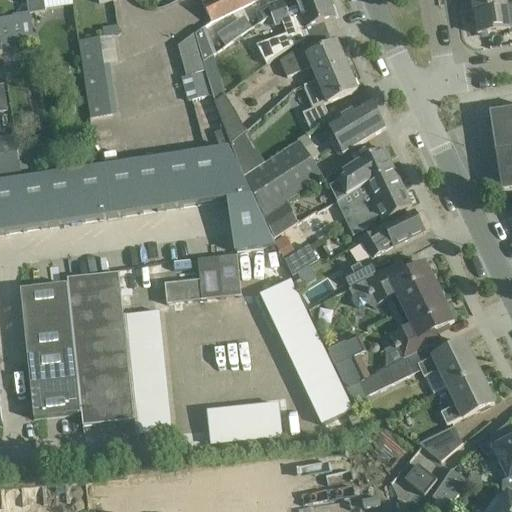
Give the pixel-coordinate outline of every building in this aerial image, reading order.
[(26,0),(27,3),(29,15),(45,13),(42,0),(26,0)] [(254,4),(261,0),(199,0),(210,24),(254,4)] [(273,61),(292,49),(305,42),(302,32),(305,31),(316,27),(335,20),(327,0),(319,0),(270,17),(271,19),(274,28),(282,25),(286,36),(267,43),(256,47),(266,66),(273,61)] [(287,0),(267,7),(270,17),(319,0),(287,0)] [(471,0),(473,12),(505,7),(504,0),(471,0)] [(473,12),(477,36),(508,31),(509,36),(511,35),(511,5),(505,7),(473,12)] [(0,20),(0,43),(2,57),(19,54),(17,46),(34,43),(30,16),(29,16),(15,18),(0,20)] [(104,39),(118,37),(117,28),(102,30),(104,39)] [(194,36),(202,66),(216,55),(206,30),(196,35),(195,36),(194,36)] [(210,97),(202,66),(194,36),(195,36),(195,34),(177,48),(185,78),(181,80),(187,104),(210,97)] [(332,75),(347,69),(336,45),(310,57),(304,47),(278,63),(285,80),(311,69),(317,82),(332,75)] [(347,69),(332,75),(317,82),(302,88),(313,111),(302,116),(310,134),(330,121),(324,107),(357,93),(347,69)] [(212,97),(214,104),(223,97),(220,87),(210,90),(212,97)] [(223,98),(223,97),(214,104),(223,130),(229,146),(246,132),(225,97),(223,98)] [(385,131),(370,102),(328,127),(341,153),(385,131)] [(511,111),(489,115),(496,154),(511,151),(511,111)] [(223,130),(214,134),(219,147),(229,146),(223,130)] [(0,182),(20,179),(14,138),(0,139),(0,182)] [(261,167),(243,179),(264,218),(323,180),(299,143),(261,167)] [(44,176),(0,183),(0,237),(23,234),(52,229),(81,225),(85,224),(110,220),(139,216),(168,212),(197,207),(227,203),(234,253),(234,254),(275,248),(251,199),(227,148),(189,154),(160,159),(131,163),(102,168),(73,172),(44,176)] [(339,203),(342,200),(343,201),(365,188),(393,171),(383,150),(343,173),(346,179),(331,188),(339,203)] [(511,151),(496,154),(502,194),(511,192),(511,151)] [(255,156),(238,166),(243,179),(261,167),(255,156)] [(352,219),(402,190),(402,189),(393,171),(365,188),(343,201),(342,200),(339,203),(337,204),(346,222),(347,223),(351,220),(352,219)] [(411,208),(402,190),(352,219),(359,235),(370,228),(368,224),(379,218),(383,225),(411,208)] [(297,225),(288,206),(265,220),(275,240),(297,225)] [(424,234),(414,214),(396,223),(384,228),(360,242),(372,261),(385,253),(381,247),(390,242),(394,250),(424,234)] [(300,252),(292,235),(274,244),(282,260),(300,252)] [(308,249),(285,263),(293,280),(318,264),(308,249)] [(236,258),(196,262),(198,283),(200,303),(241,298),(239,279),(236,258)] [(375,276),(367,262),(342,275),(349,290),(375,276)] [(401,265),(401,264),(383,272),(384,274),(348,291),(352,299),(352,303),(354,308),(358,310),(363,310),(366,306),(375,311),(378,304),(400,294),(408,310),(436,297),(428,281),(432,279),(426,266),(404,277),(398,266),(401,265)] [(134,423),(118,275),(67,281),(83,428),(134,423)] [(198,283),(165,287),(167,306),(200,303),(198,283)] [(288,283),(259,296),(265,307),(293,293),(288,283)] [(67,286),(20,291),(23,325),(27,357),(30,390),(34,422),(81,417),(78,385),(74,352),(71,320),(67,286)] [(293,293),(265,307),(270,318),(299,304),(293,293)] [(436,297),(408,310),(416,326),(391,338),(402,362),(407,360),(439,344),(439,343),(436,344),(432,335),(454,324),(448,311),(444,313),(436,297)] [(299,304),(270,318),(275,329),(304,315),(299,304)] [(158,308),(126,311),(127,323),(159,319),(158,308)] [(304,315),(275,329),(280,340),(309,326),(304,315)] [(159,319),(127,323),(129,335),(160,331),(159,319)] [(309,326),(280,340),(285,351),(314,337),(309,326)] [(160,331),(129,335),(130,347),(162,343),(160,331)] [(314,337),(285,351),(291,361),(319,348),(314,337)] [(363,355),(356,340),(345,346),(344,344),(327,352),(342,385),(349,391),(359,386),(363,384),(352,360),(363,355)] [(162,343),(130,347),(131,359),(163,355),(162,343)] [(447,390),(477,376),(470,360),(471,359),(464,345),(417,367),(423,379),(439,372),(447,390)] [(319,348),(291,361),(296,372),(325,358),(319,348)] [(163,355),(131,359),(132,371),(164,367),(163,355)] [(325,358),(296,372),(301,383),(330,369),(325,358)] [(414,376),(407,360),(402,362),(363,384),(359,386),(365,399),(414,376)] [(164,367),(132,371),(134,382),(165,379),(164,367)] [(330,369),(301,383),(306,394),(335,380),(330,369)] [(485,392),(477,376),(447,390),(455,407),(440,415),(447,428),(493,406),(486,392),(485,392)] [(165,379),(134,382),(135,394),(167,391),(165,379)] [(335,380),(306,394),(311,405),(340,391),(335,380)] [(167,391),(135,394),(136,406),(168,403),(167,391)] [(340,391),(311,405),(317,415),(345,402),(340,391)] [(168,403),(136,406),(137,418),(169,415),(168,403)] [(273,408),(261,410),(265,442),(276,440),(273,408)] [(261,410),(249,411),(253,443),(265,442),(261,410)] [(249,411),(237,412),(241,444),(253,443),(249,411)] [(237,412),(225,414),(229,445),(241,444),(237,412)] [(225,414),(213,415),(217,447),(229,445),(225,414)] [(169,415),(137,418),(139,430),(170,427),(169,415)] [(213,415),(201,416),(205,448),(217,447),(213,415)] [(502,489),(511,489),(511,428),(509,424),(479,449),(486,458),(494,453),(509,480),(502,483),(502,489)] [(463,447),(454,429),(419,447),(441,465),(463,447)] [(437,483),(417,467),(405,482),(424,498),(437,483)] [(452,489),(460,495),(468,484),(451,472),(440,489),(448,494),(452,489)] [(448,511),(460,495),(452,489),(448,494),(440,489),(432,500),(448,511)] [(511,511),(511,489),(502,489),(502,494),(507,498),(497,511),(511,511)]
